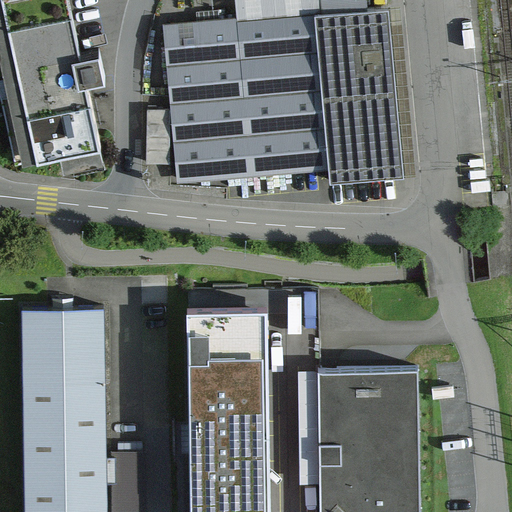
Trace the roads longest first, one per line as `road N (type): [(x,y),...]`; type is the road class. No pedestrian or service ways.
road 1 (residential): [(0,196),(438,226),(417,0)]
road 2 (unknown): [(130,511),(129,256)]
